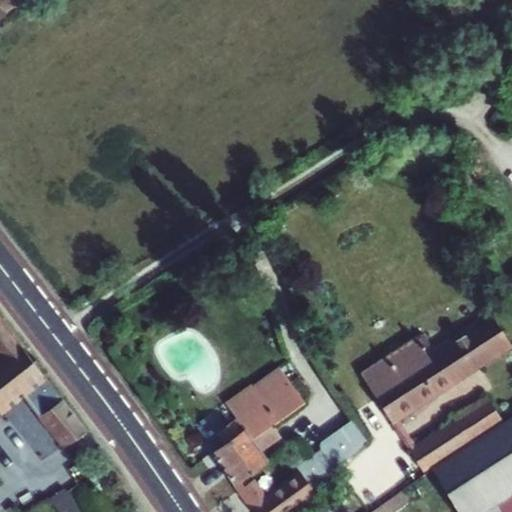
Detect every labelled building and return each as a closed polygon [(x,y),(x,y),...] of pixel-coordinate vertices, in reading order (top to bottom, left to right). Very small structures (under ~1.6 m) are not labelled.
[(399,419),(511,346),(491,317),(428,358),(416,339),(385,359),(397,377),(372,393),(397,433),(405,429),(399,419)] [(0,409),(24,391),(66,449),(87,432),(23,347),(0,318),(0,409)] [(397,377),(385,359),(360,375),(372,393),(397,377)] [(213,453),(237,487),(268,463),(253,442),(305,404),(304,401),(291,384),(280,369),(253,389),(261,401),(236,420),(244,430),(224,445),(213,453)] [(300,377),(291,384),(304,401),(312,395),(300,377)] [(416,447),(413,441),(406,445),(423,473),(501,420),(487,398),(453,420),(454,422),(416,447)] [(342,463),(372,441),(355,418),(325,440),(342,463)] [(217,434),(224,445),(244,430),(236,420),(217,434)] [(405,429),(397,433),(406,445),(413,441),(405,429)] [(253,509),(254,511),(292,511),(319,494),(304,473),(262,502),(253,509)] [(250,485),(240,491),(253,509),(262,502),(250,485)] [(511,511),(511,496),(486,511),(511,511)]
